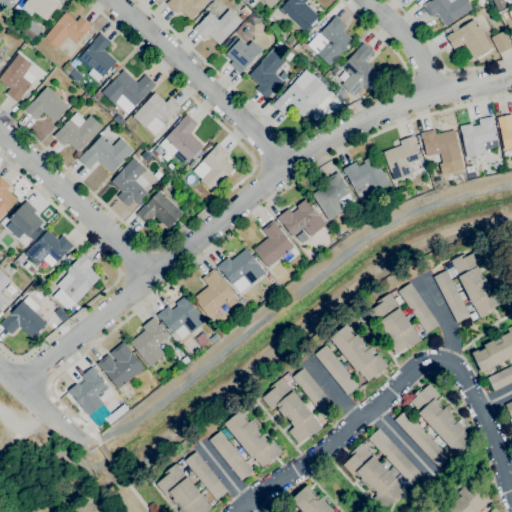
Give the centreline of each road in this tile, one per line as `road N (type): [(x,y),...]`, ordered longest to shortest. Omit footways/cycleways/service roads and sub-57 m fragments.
road 1 (residential): [(85,443),(21,390),(147,278),(286,167),(373,117),(511,75)]
road 2 (residential): [(106,0),(286,167)]
road 3 (residential): [(0,138),(147,278)]
road 4 (residential): [(365,0),(413,47),(438,95)]
